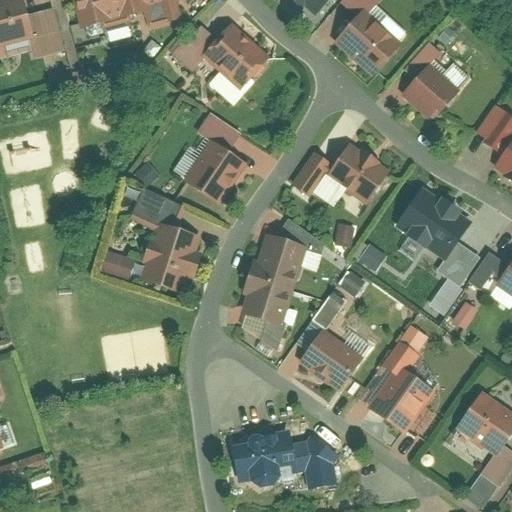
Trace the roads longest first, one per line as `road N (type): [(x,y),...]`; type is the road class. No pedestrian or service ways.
road 1 (residential): [(338,86),(225,264),(203,339)]
road 2 (residential): [(203,339),(234,352),(381,456),(396,480)]
road 3 (residential): [(511,217),(427,162),(338,86)]
road 4 (residential): [(203,339),(194,394),(215,511)]
road 5 (residential): [(338,86),(241,0)]
